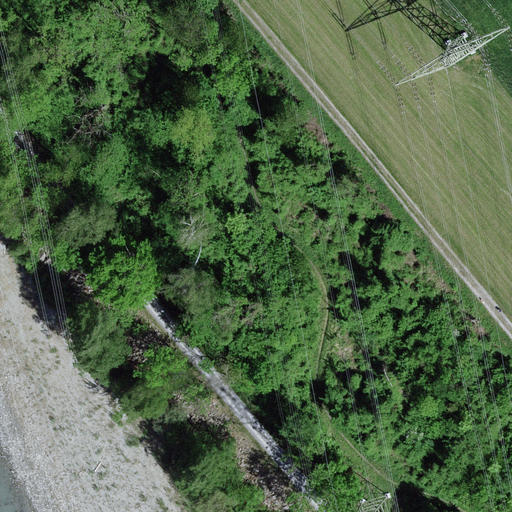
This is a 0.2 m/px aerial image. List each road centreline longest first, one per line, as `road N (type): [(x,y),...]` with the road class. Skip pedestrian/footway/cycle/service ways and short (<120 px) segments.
road 1 (unknown): [(486,511),(469,489),(352,447),(315,388),(325,273),(313,237),(226,162),(213,91),(160,0)]
road 2 (track): [(329,511),(0,97)]
